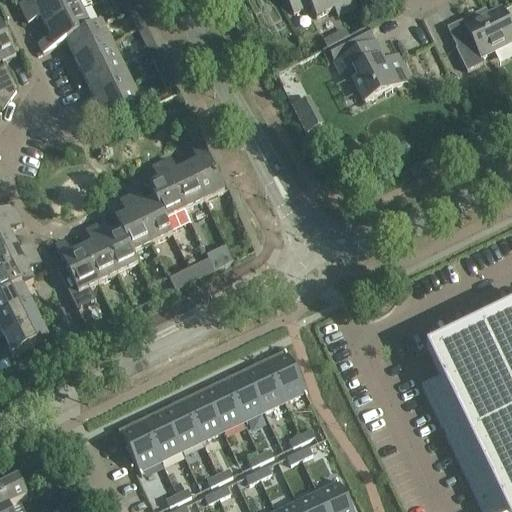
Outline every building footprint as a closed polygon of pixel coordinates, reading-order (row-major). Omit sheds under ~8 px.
[(18,8),(22,17),(57,0),(30,0),(31,1),(18,8)] [(57,0),(22,17),(27,26),(40,20),(45,30),(80,13),(73,0),(57,0)] [(126,15),(127,15),(136,10),(130,0),(129,0),(125,2),(123,9),(126,15)] [(284,0),(292,16),(309,8),(315,20),(333,11),(337,19),(356,9),(351,0),(284,0)] [(127,15),(136,34),(145,30),(136,10),(127,15)] [(472,44),(457,51),(455,52),(467,76),(485,67),(481,60),(511,45),(511,33),(501,10),(477,22),(474,17),(462,23),(472,44)] [(65,45),(90,33),(89,33),(80,13),(45,30),(50,41),(37,47),(42,58),(66,46),(65,45)] [(66,46),(75,65),(110,47),(101,27),(89,33),(90,33),(65,45),(66,46)] [(10,103),(17,92),(4,65),(15,60),(0,29),(0,96),(8,101),(10,103)] [(155,50),(145,30),(136,34),(146,54),(155,50)] [(374,45),(334,66),(343,84),(351,80),(364,105),(410,82),(397,57),(384,64),(374,45)] [(120,67),(110,47),(75,65),(85,84),(120,67)] [(146,54),(156,74),(164,69),(155,50),(146,54)] [(85,84),(94,104),(129,87),(120,67),(85,84)] [(166,94),(174,90),(164,69),(156,74),(166,94)] [(103,123),(139,106),(129,87),(94,104),(103,123)] [(307,133),(322,126),(309,101),(295,108),(307,133)] [(473,125),(480,139),(494,132),(487,118),(473,125)] [(196,164),(186,169),(203,205),(223,195),(199,147),(190,152),(196,164)] [(183,215),(203,205),(186,169),(175,175),(169,162),(159,167),(183,215)] [(164,224),(170,236),(189,226),(183,215),(159,167),(150,171),(156,184),(146,189),(153,204),(153,203),(164,224)] [(171,238),(170,236),(164,224),(153,203),(153,204),(142,209),(136,196),(127,200),(151,248),(171,238)] [(119,234),(131,258),(132,257),(151,248),(127,200),(117,205),(123,218),(113,223),(119,234)] [(0,225),(15,218),(11,209),(0,214),(0,225)] [(0,225),(0,250),(12,245),(7,234),(20,228),(15,218),(0,225)] [(137,268),(132,257),(131,258),(119,234),(118,234),(108,238),(102,225),(93,230),(117,278),(137,268)] [(90,247),(80,252),(97,288),(117,278),(93,230),(84,235),(90,247)] [(89,292),(97,288),(80,252),(69,258),(63,244),(53,249),(64,270),(56,274),(76,314),(95,304),(89,292)] [(0,275),(35,258),(30,249),(17,255),(12,245),(0,250),(0,275)] [(229,255),(234,264),(241,260),(237,251),(229,255)] [(0,299),(21,289),(32,285),(27,274),(39,268),(35,258),(0,275),(0,299)] [(198,269),(188,274),(193,285),(196,283),(203,280),(198,269)] [(178,279),(168,284),(173,294),(183,289),(178,279)] [(0,320),(29,306),(21,289),(0,299),(0,320)] [(0,320),(0,335),(3,341),(38,324),(29,306),(0,320)] [(441,379),(423,387),(481,506),(483,511),(511,511),(511,308),(427,350),(441,379)] [(3,341),(12,359),(47,342),(38,324),(3,341)] [(285,358),(265,368),(284,406),(304,397),(305,400),(307,399),(285,354),(284,355),(285,358)] [(265,368),(245,377),(264,416),(284,406),(265,368)] [(245,377),(224,387),(243,426),(264,416),(245,377)] [(224,387),(204,397),(222,436),(243,426),(224,387)] [(204,397),(183,407),(202,446),(222,436),(204,397)] [(183,407),(163,417),(181,456),(202,446),(183,407)] [(163,417),(142,427),(161,466),(181,456),(163,417)] [(142,427),(121,437),(127,451),(141,479),(143,478),(141,475),(161,466),(142,427)] [(311,434),(300,439),(304,447),(314,441),(311,434)] [(300,439),(289,444),(293,452),(304,447),(300,439)] [(308,451),(297,456),(301,463),(312,458),(308,451)] [(270,454),(259,459),(262,466),(273,461),(270,454)] [(297,456),(287,461),(290,469),(301,463),(297,456)] [(259,459),(248,464),(251,471),(262,466),(259,459)] [(267,470),(256,476),(260,483),(271,478),(267,470)] [(229,473),(218,479),(221,486),(232,481),(229,473)] [(256,476),(245,481),(249,488),(260,483),(256,476)] [(218,479),(207,484),(210,491),(221,486),(218,479)] [(0,511),(7,511),(8,511),(7,511),(9,511),(20,507),(36,499),(33,493),(24,498),(16,483),(0,491),(0,511)] [(337,487),(317,497),(324,511),(350,511),(337,483),(335,484),(337,487)] [(226,490),(215,495),(219,503),(230,498),(226,490)] [(187,493),(177,498),(180,506),(191,501),(187,493)] [(215,495),(204,501),(208,508),(219,503),(215,495)] [(324,511),(317,497),(296,506),(299,511),(324,511)] [(177,498),(166,503),(169,511),(180,506),(177,498)]
